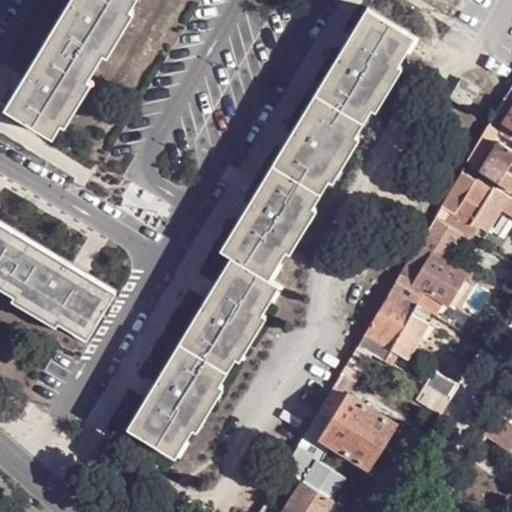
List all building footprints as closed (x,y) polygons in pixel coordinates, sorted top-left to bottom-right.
[(134,0),(69,0),(3,110),(51,138),(57,127),(61,129),(89,85),(84,82),(100,55),(105,57),(133,12),(129,9),(134,0)] [(267,279),(279,259),(276,256),(283,244),(287,246),(313,202),(310,201),(325,173),(330,176),(356,131),(353,129),(368,104),(372,106),(398,62),(395,60),(402,47),(406,49),(415,34),(369,6),(220,250),(230,257),(267,279)] [(255,184),(328,58),(311,48),(237,174),(255,184)] [(511,81),(486,125),(494,130),(496,131),(502,122),(511,104),(511,81)] [(472,97),(457,89),(444,107),(460,117),(472,97)] [(511,104),(502,122),(511,127),(511,104)] [(511,127),(502,122),(496,131),(511,140),(511,127)] [(487,142),(494,130),(486,125),(480,137),(487,142)] [(473,164),(487,142),(480,137),(466,158),(473,164)] [(511,150),(495,140),(477,170),(511,191),(511,150)] [(459,170),(439,205),(468,223),(480,203),(489,190),(459,170)] [(480,203),(487,208),(493,192),(489,190),(480,203)] [(468,223),(475,228),(478,224),(484,213),(487,208),(480,203),(468,223)] [(444,222),(470,236),(475,228),(468,223),(439,205),(433,214),(444,222)] [(488,215),(484,213),(478,224),(482,226),(488,215)] [(470,236),(444,222),(433,214),(422,234),(458,257),(470,236)] [(0,287),(12,294),(10,299),(53,325),(55,320),(68,329),(66,333),(83,343),(113,292),(27,240),(0,223),(0,287)] [(446,303),(464,273),(430,252),(426,258),(422,265),(410,283),(419,288),(433,296),(446,303)] [(421,256),(418,263),(422,265),(426,258),(421,256)] [(126,428),(177,458),(185,447),(180,446),(189,433),(191,434),(219,389),(216,387),(232,359),(236,361),(264,316),(260,314),(268,301),(271,304),(280,288),(267,279),(230,257),(126,428)] [(408,257),(398,275),(410,283),(422,265),(418,263),(408,257)] [(389,289),(411,301),(419,288),(410,283),(398,275),(389,289)] [(414,304),(425,310),(433,296),(419,288),(411,301),(414,304)] [(411,301),(389,289),(362,333),(383,345),(389,348),(410,311),(414,304),(411,301)] [(427,322),(410,311),(389,348),(395,352),(405,358),(427,322)] [(389,348),(383,345),(362,333),(357,344),(366,351),(377,356),(388,364),(395,352),(389,348)] [(357,344),(353,351),(358,355),(362,357),(366,351),(357,344)] [(339,374),(345,377),(358,355),(353,351),(339,374)] [(430,371),(422,384),(446,400),(455,385),(430,371)] [(345,377),(339,374),(333,383),(346,392),(352,381),(345,377)] [(316,413),(328,421),(346,392),(333,383),(316,413)] [(365,464),(392,420),(346,392),(328,421),(319,436),(320,437),(365,464)] [(328,421),(316,413),(292,453),(305,461),(320,437),(319,436),(328,421)] [(511,423),(496,413),(482,435),(507,450),(511,442),(511,423)] [(341,477),(312,459),(309,463),(305,461),(292,453),(281,470),(300,480),(330,498),(341,477)] [(279,475),(296,487),(300,480),(281,470),(279,475)] [(321,511),(330,498),(300,480),(296,487),(280,511),(321,511)] [(277,511),(263,503),(257,511),(258,511),(277,511)]
